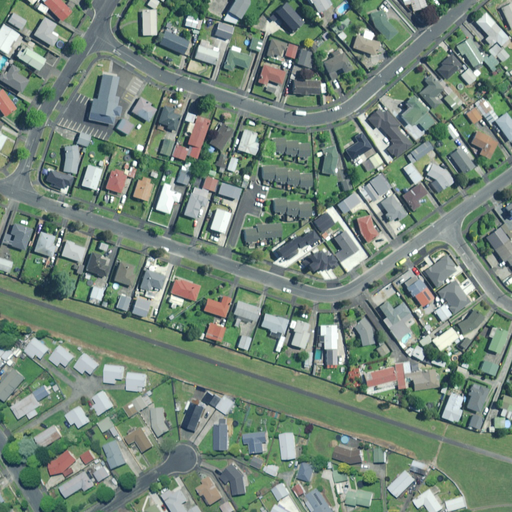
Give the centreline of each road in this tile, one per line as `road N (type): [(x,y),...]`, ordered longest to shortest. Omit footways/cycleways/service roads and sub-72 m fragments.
road 1 (residential): [(444,223),(353,288),(324,295),(16,193)]
road 2 (residential): [(470,0),(358,101),(321,119),(282,116),(159,74),(91,33)]
road 3 (residential): [(91,33),(42,115),(16,193)]
